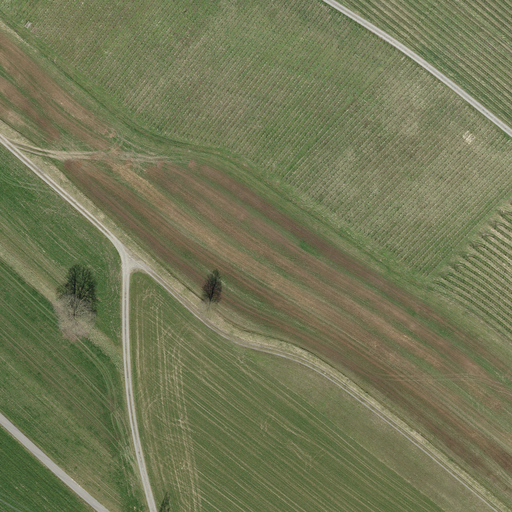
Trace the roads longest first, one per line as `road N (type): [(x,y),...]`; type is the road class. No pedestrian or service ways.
road 1 (track): [(496,511),(320,367),(221,333),(130,254)]
road 2 (track): [(154,511),(126,361),(130,254)]
road 3 (track): [(511,133),(407,50),(327,0)]
road 4 (track): [(130,254),(0,137)]
road 5 (track): [(0,417),(104,511)]
